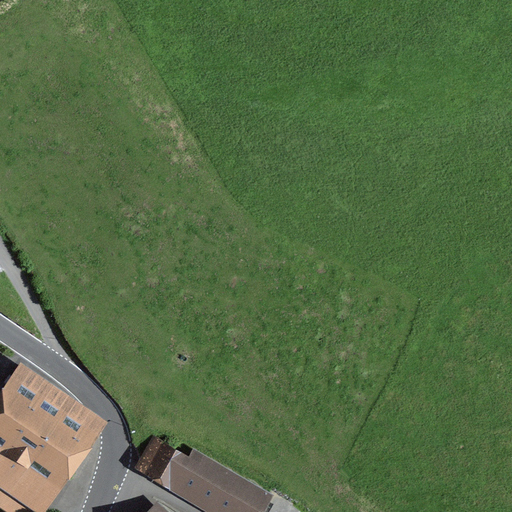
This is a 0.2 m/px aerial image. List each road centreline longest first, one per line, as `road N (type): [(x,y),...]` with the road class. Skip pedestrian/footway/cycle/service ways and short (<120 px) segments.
road 1 (tertiary): [(64,368),(108,413),(115,434),(94,511)]
road 2 (residential): [(64,368),(0,249)]
